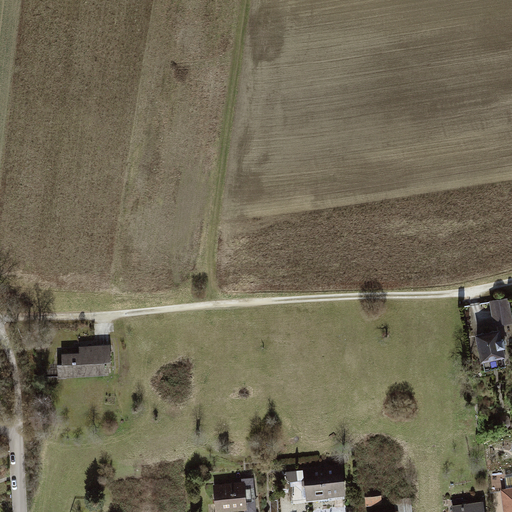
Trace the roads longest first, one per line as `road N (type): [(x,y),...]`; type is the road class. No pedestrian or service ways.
road 1 (track): [(208,305),(243,0)]
road 2 (residential): [(0,318),(12,319),(20,511)]
